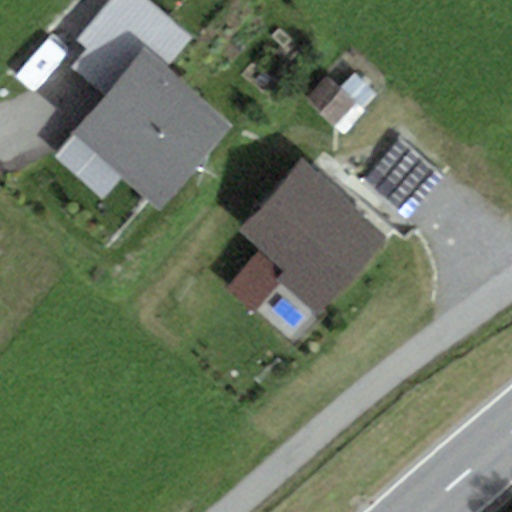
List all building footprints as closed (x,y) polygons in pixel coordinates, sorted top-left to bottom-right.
[(144,52),(163,67),(189,36),(146,0),(112,0),(79,40),(88,48),(70,68),(106,97),(144,52)] [(160,212),(233,126),(163,67),(144,52),(106,97),(72,137),(123,180),(160,212)] [(341,90),(362,110),(376,95),(355,75),(341,90)] [(327,77),(306,99),(343,134),(364,112),(362,110),(341,90),(327,77)] [(123,180),(72,137),(54,158),(106,201),(123,180)] [(406,220),(444,176),(401,139),(363,183),(406,220)] [(389,237),(301,160),(238,232),(261,252),(283,273),(277,280),(280,283),(318,317),(325,309),(389,237)] [(277,280),(283,273),(261,252),(224,291),(249,315),(280,283),(277,280)]
